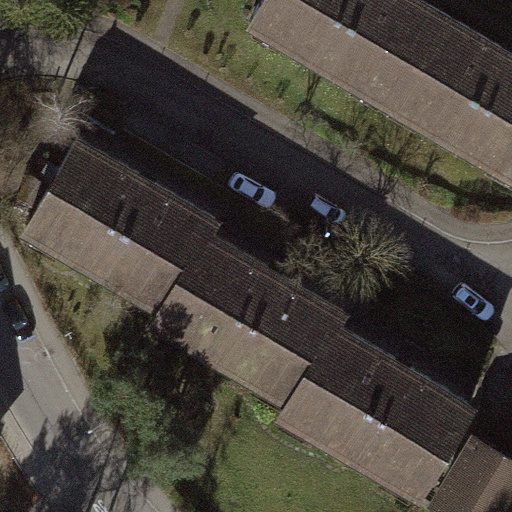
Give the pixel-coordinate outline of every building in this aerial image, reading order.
[(253,0),(246,12),(388,95),(439,9),(422,0),(253,0)] [(511,52),(439,9),(388,95),(511,167),(511,52)] [(25,222),(162,303),(206,229),(214,215),(77,134),(25,222)] [(338,307),(206,229),(162,303),(154,316),(287,394),(331,320),(338,307)] [(466,399),(331,320),(287,394),(279,406),(415,486),(466,399)] [(497,511),(511,485),(511,458),(473,435),(437,495),(465,511),(497,511)]
